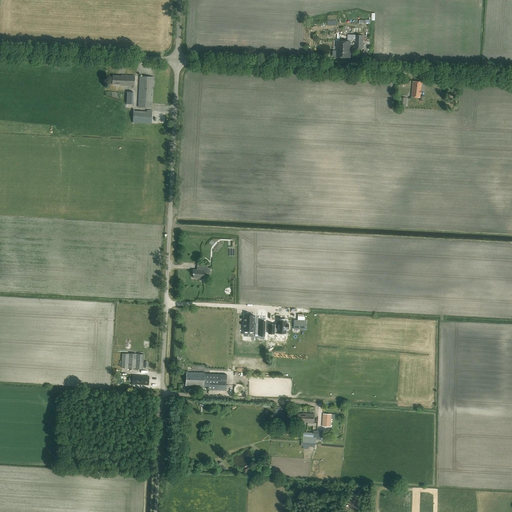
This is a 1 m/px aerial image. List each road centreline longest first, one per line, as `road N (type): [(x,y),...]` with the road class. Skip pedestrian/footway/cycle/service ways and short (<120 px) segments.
road 1 (unclassified): [(155,511),(177,61)]
road 2 (unclassified): [(511,76),(177,61)]
road 3 (unclassified): [(177,61),(0,52)]
